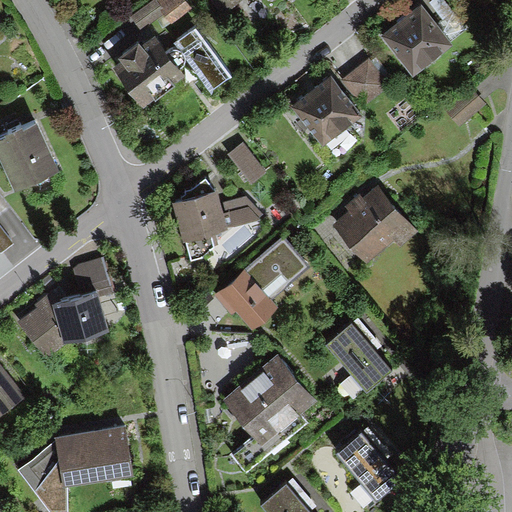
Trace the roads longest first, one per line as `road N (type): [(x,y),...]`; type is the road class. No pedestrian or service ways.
road 1 (residential): [(190,511),(156,303),(124,196)]
road 2 (residential): [(372,0),(124,196)]
road 3 (residential): [(511,202),(456,511)]
road 4 (residential): [(124,196),(61,49),(28,0)]
road 5 (residential): [(124,196),(0,296)]
